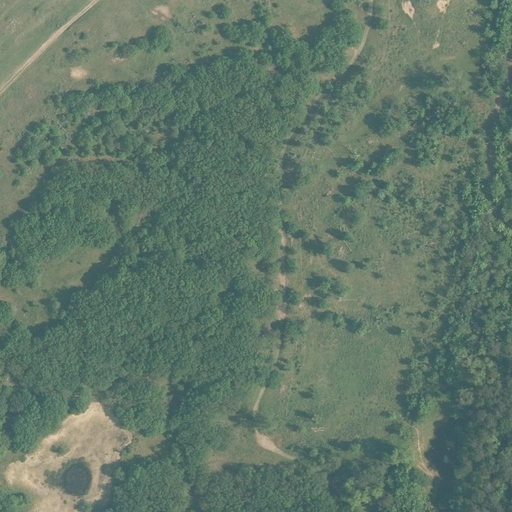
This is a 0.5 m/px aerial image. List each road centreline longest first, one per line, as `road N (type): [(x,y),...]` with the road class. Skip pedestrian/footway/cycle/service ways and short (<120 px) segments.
road 1 (unknown): [(511,40),(489,133),(487,197),(511,225)]
road 2 (unknown): [(485,511),(511,357)]
